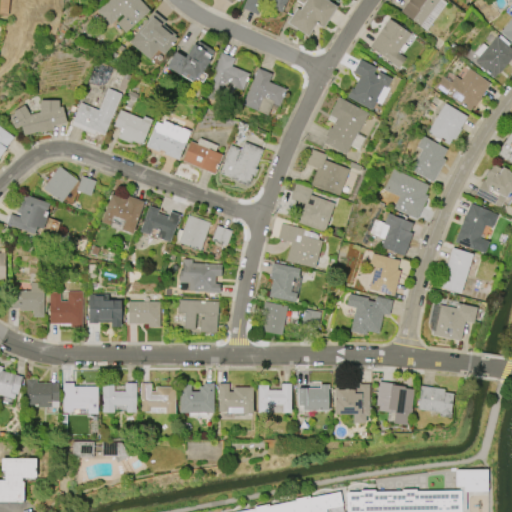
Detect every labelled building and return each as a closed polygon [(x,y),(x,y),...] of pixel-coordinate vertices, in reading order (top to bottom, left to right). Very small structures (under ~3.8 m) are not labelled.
[(96,12),(108,0),(139,0),(149,9),(125,34),(115,24),(123,16),(121,14),(110,25),(96,12)] [(242,9),(245,0),(285,0),(280,12),(262,4),(257,15),(242,9)] [(327,0),(336,7),(322,28),(315,24),(307,36),(286,22),(296,8),(299,10),(305,1),(304,0),(327,0)] [(400,10),(407,0),(441,0),(445,3),(425,30),(400,10)] [(129,42),(153,12),(165,22),(163,24),(175,35),(174,36),(176,38),(163,54),(157,49),(149,59),(129,42)] [(511,42),(500,32),(511,17),(511,42)] [(368,46),(388,18),(396,24),(397,22),(404,27),(403,29),(409,33),(396,52),(405,58),(398,67),(368,46)] [(482,42),(486,46),(495,36),(511,50),(511,56),(498,74),(497,73),(493,78),(473,61),(477,56),(473,52),(482,42)] [(197,41),(213,51),(208,60),(208,61),(200,74),(198,72),(194,78),(180,70),(177,73),(166,66),(175,52),(184,58),(193,43),(195,44),(197,41)] [(204,94),(220,52),(234,58),(231,66),(249,73),(242,91),(235,88),(229,104),(204,94)] [(370,109),(346,96),(351,87),(353,88),(359,76),(352,72),(358,59),(375,68),(372,74),(375,75),(377,71),(391,78),(386,88),(382,85),(374,101),(375,101),(370,109)] [(242,104),(257,68),(271,74),(268,82),(285,89),(278,106),(272,103),(267,114),(242,104)] [(490,83),(480,97),(481,97),(474,107),(473,105),(469,111),(450,97),(449,98),(434,87),(442,76),(450,81),(454,75),(460,79),(468,68),(490,83)] [(97,110),(106,88),(120,94),(103,135),(94,132),(93,134),(70,125),(80,102),(97,110)] [(338,97),(367,113),(356,133),(363,137),(358,148),(355,147),(355,149),(351,147),(351,148),(349,146),(344,154),(322,142),(325,136),(323,135),(328,127),(330,128),(335,119),(328,115),(338,97)] [(40,112),(40,100),(58,100),(58,107),(61,106),(66,123),(53,127),(54,130),(41,133),(40,130),(23,135),(21,126),(15,129),(10,120),(16,117),(13,112),(23,105),(29,115),(40,112)] [(444,103),(466,116),(459,128),(460,129),(454,140),(452,139),(448,145),(439,139),(438,142),(433,139),(434,136),(427,132),(444,103)] [(120,110),(141,119),(143,116),(152,120),(141,145),(131,140),(130,143),(117,138),(121,129),(113,126),(120,110)] [(190,131),(178,160),(163,154),(164,151),(159,149),(158,152),(145,146),(155,122),(161,124),(163,120),(190,131)] [(0,127),(13,137),(0,154),(0,127)] [(511,164),(496,154),(511,128),(511,164)] [(422,136),(447,149),(442,158),(445,159),(432,182),(410,170),(421,150),(415,147),(422,136)] [(181,160),(189,141),(196,144),(198,138),(217,145),(214,152),(222,155),(214,174),(181,160)] [(243,142),(262,150),(255,168),(257,169),(254,176),(251,175),(247,186),(235,182),(236,181),(218,173),(230,145),(239,149),(241,149),(243,142)] [(338,196),(310,184),(316,168),(303,163),(309,148),(326,155),(324,159),(349,169),(338,196)] [(499,207),(475,195),(482,180),(484,181),(486,177),(484,177),(488,169),(489,170),(492,164),(500,169),(502,166),(508,170),(507,172),(511,174),(511,192),(511,194),(508,192),(505,198),(504,197),(499,207)] [(42,188),(59,166),(77,181),(60,202),(42,188)] [(427,196),(417,219),(393,208),(399,196),(383,189),(393,168),(428,185),(424,194),(427,196)] [(81,176),(95,181),(90,196),(76,191),(81,176)] [(334,203),(324,232),(297,223),(303,203),(290,199),(295,183),(312,189),(310,195),(334,203)] [(100,222),(110,193),(126,199),(127,196),(143,202),(132,234),(100,222)] [(23,194),(49,203),(46,211),(48,212),(42,229),(36,227),(33,234),(6,224),(9,214),(19,217),(20,213),(16,212),(23,194)] [(453,242),(470,203),(489,211),(489,212),(496,215),(491,228),(484,225),(478,237),(488,242),(483,253),(473,249),(473,250),(453,242)] [(179,215),(169,242),(156,237),(158,231),(151,228),(148,235),(139,231),(149,206),(158,209),(156,213),(168,217),(169,212),(179,215)] [(387,213),(412,223),(408,232),(412,233),(403,256),(380,246),(388,226),(383,224),(378,236),(368,232),(374,219),(383,223),(387,213)] [(178,242),(187,215),(210,222),(200,250),(178,242)] [(315,268),(285,261),(290,242),(277,239),(281,223),(304,229),(304,230),(318,234),(317,240),(321,241),(315,268)] [(210,240),(216,225),(231,231),(225,246),(210,240)] [(439,287),(451,247),(472,254),(471,256),(477,258),(475,265),(469,264),(460,294),(439,287)] [(372,253),(398,260),(396,270),(399,270),(393,295),(368,288),(374,266),(369,265),(372,253)] [(191,263),(221,264),(220,276),(214,276),(214,283),(219,284),(219,293),(188,291),(188,283),(178,283),(179,270),(182,270),(182,259),(191,259),(191,263)] [(294,302),(268,297),(272,279),(268,279),(271,263),(299,269),(297,279),(293,278),(290,292),(296,293),(294,302)] [(43,283),(43,318),(32,317),(32,310),(17,310),(18,308),(9,308),(10,290),(30,291),(30,283),(43,283)] [(81,291),(81,327),(70,327),(70,323),(48,323),(48,291),(60,291),(60,301),(67,301),(67,291),(81,291)] [(87,294),(107,294),(107,300),(120,300),(120,327),(109,327),(109,322),(96,322),(96,323),(87,323),(87,294)] [(349,331),(354,308),(345,306),(348,294),(367,298),(366,300),(372,301),(372,298),(374,298),(375,296),(391,300),(388,315),(382,313),(378,334),(366,331),(365,334),(349,331)] [(177,300),(217,302),(215,333),(198,332),(199,319),(202,319),(203,315),(194,314),(193,330),(183,329),(184,313),(176,313),(177,300)] [(127,302),(159,302),(159,327),(147,328),(147,323),(128,324),(127,302)] [(281,335),(258,330),(263,302),(286,306),(281,335)] [(456,303),(475,308),(472,323),(464,321),(459,341),(431,335),(438,305),(455,308),(456,303)] [(0,371),(22,377),(17,395),(16,395),(15,398),(0,394),(0,366),(1,367),(0,371)] [(25,378),(36,378),(36,383),(57,383),(57,408),(25,407),(25,378)] [(378,381),(403,385),(402,388),(413,389),(409,418),(406,418),(405,425),(392,423),(393,413),(377,411),(378,406),(374,405),(378,381)] [(296,382),(306,382),(306,388),(319,388),(319,384),(328,384),(327,411),(295,410),(296,382)] [(62,383),(73,383),(73,387),(96,387),(96,414),(62,414),(62,383)] [(101,383),(113,383),(113,392),(124,392),(124,383),(136,383),(136,413),(126,413),(126,405),(112,405),(112,413),(101,412),(101,383)] [(180,384),(191,384),(191,391),(198,391),(198,383),(213,383),(213,412),(179,412),(180,384)] [(217,383),(228,383),(228,391),(231,391),(231,386),(252,386),(252,413),(243,413),(243,407),(226,407),(226,411),(217,411),(217,383)] [(256,385),(267,385),(267,390),(280,391),(280,383),(290,383),(290,413),(256,413),(256,385)] [(368,384),(368,415),(364,415),(364,423),(352,422),(352,414),(333,414),(333,399),(335,399),(335,389),(344,389),(344,388),(350,388),(350,387),(357,387),(357,384),(368,384)] [(141,385),(150,385),(150,392),(154,392),(154,386),(174,386),(174,413),(140,413),(141,385)] [(420,386),(444,389),(443,392),(452,393),(450,412),(451,412),(450,418),(438,416),(439,412),(416,409),(420,386)] [(71,457),(92,458),(93,442),(71,442),(71,457)] [(35,458),(35,479),(23,479),(23,504),(0,504),(0,479),(1,479),(1,458),(35,458)] [(346,492),(346,511),(460,511),(460,490),(346,492)] [(239,511),(342,511),(339,492),(239,511)]
